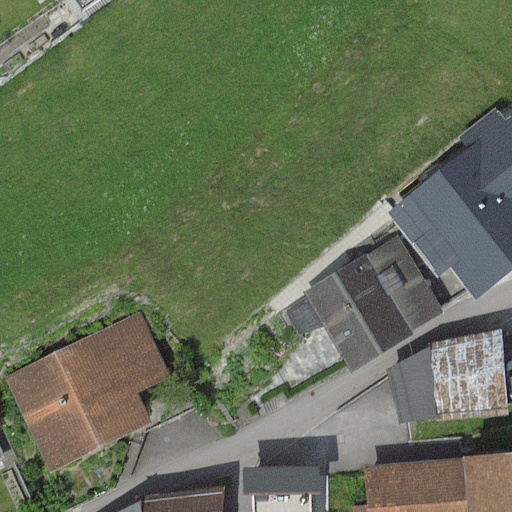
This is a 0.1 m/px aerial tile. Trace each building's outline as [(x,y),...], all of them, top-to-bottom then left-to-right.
[(73,0),(83,13),(101,0),(73,0)] [(458,271),(488,303),(511,284),(511,123),(392,215),(445,280),(458,271)] [(398,239),(307,292),(311,298),(286,314),(301,335),(330,329),(360,377),(422,336),(421,333),(448,314),(398,239)] [(7,379),(58,478),(160,426),(144,395),(176,379),(141,311),(7,379)] [(434,351),(440,419),(440,424),(511,417),(511,385),(509,331),(434,345),(434,351)] [(393,371),(404,424),(440,419),(434,351),(393,371)] [(511,511),(511,456),(471,460),(474,511),(511,511)] [(474,511),(471,460),(369,467),(372,511),(474,511)] [(328,511),(327,469),(252,470),(254,511),(328,511)] [(230,511),(231,490),(141,499),(142,507),(130,511),(230,511)]
